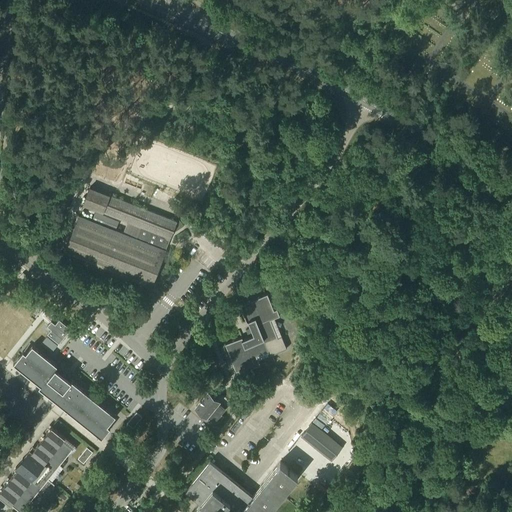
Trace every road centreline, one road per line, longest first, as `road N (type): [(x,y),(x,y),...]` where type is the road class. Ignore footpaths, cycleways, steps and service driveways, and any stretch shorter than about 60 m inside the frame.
road 1 (secondary): [(364,102),(146,0)]
road 2 (residential): [(310,406),(325,383),(325,364),(282,224)]
road 3 (residential): [(161,366),(282,224)]
road 4 (residential): [(0,233),(132,342)]
road 5 (secondary): [(511,183),(364,102)]
road 6 (unknown): [(468,0),(430,59),(511,110)]
road 7 (residential): [(222,460),(250,483),(310,406)]
road 8 (residential): [(310,406),(283,385),(222,460)]
road 9 (residential): [(14,0),(0,122)]
